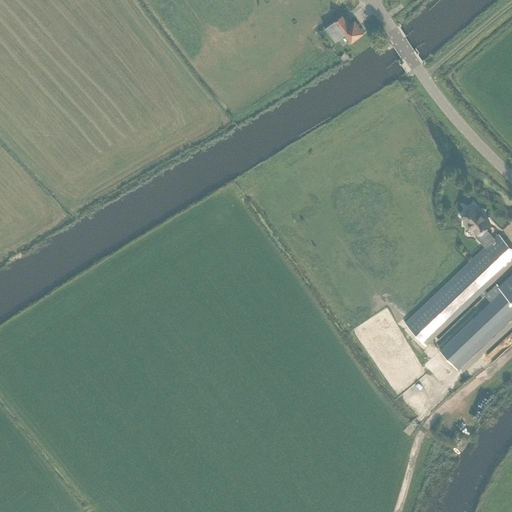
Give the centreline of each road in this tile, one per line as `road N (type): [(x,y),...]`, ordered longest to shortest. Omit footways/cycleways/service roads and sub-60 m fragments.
road 1 (tertiary): [(511,178),(449,111),(370,0)]
road 2 (track): [(511,350),(424,427),(398,511)]
